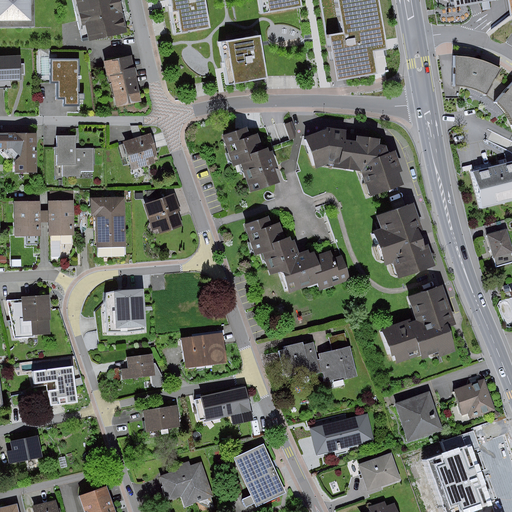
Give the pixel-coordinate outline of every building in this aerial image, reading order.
[(32,0),(0,0),(0,26),(33,26),(32,0)] [(77,0),(86,42),(128,34),(120,0),(77,0)] [(207,26),(202,0),(169,0),(174,31),(207,26)] [(300,6),(299,0),(258,0),(260,12),(300,6)] [(385,47),(376,0),(336,0),(341,29),(326,31),(334,79),(376,72),(372,49),(385,47)] [(475,6),(500,3),(499,0),(450,0),(451,4),(452,10),(475,6)] [(262,45),(261,36),(221,42),(228,83),(266,77),(262,45)] [(22,53),(0,53),(0,78),(21,78),(23,78),(22,53)] [(140,99),(132,54),(107,59),(116,104),(140,99)] [(468,55),(456,54),(455,84),(467,84),(478,87),(487,93),(502,68),(491,62),(485,59),(480,57),(468,55)] [(135,58),(138,84),(146,83),(142,57),(135,58)] [(87,87),(80,58),(54,64),(61,93),(87,87)] [(511,82),(496,100),(504,104),(510,113),(511,117),(511,82)] [(294,119),(287,122),(293,139),(296,138),(298,132),(294,119)] [(315,169),(333,163),(332,166),(362,171),(370,195),(403,184),(399,172),(403,171),(395,149),(387,152),(385,144),(378,143),(379,138),(356,135),(355,141),(345,140),(347,129),(326,125),(326,128),(304,136),(315,169)] [(246,126),(222,135),(233,167),(241,164),(251,160),(248,152),(263,147),(257,131),(249,134),(246,126)] [(0,147),(3,147),(14,156),(14,172),(37,172),(36,132),(0,132),(0,147)] [(152,132),(124,141),(133,169),(161,160),(152,132)] [(77,135),(61,135),(62,176),(95,176),(94,150),(94,147),(77,147),(77,135)] [(251,160),(241,164),(250,193),(280,183),(275,167),(278,166),(272,150),(268,151),(267,146),(263,147),(248,152),(251,160)] [(511,160),(473,171),(482,207),(511,199),(511,160)] [(185,223),(176,192),(145,201),(154,233),(185,223)] [(129,243),(127,197),(94,198),(95,244),(129,243)] [(40,201),(14,202),(15,235),(40,235),(40,220),(40,208),(40,201)] [(72,201),(48,201),(49,208),(49,220),(49,235),(73,235),(72,201)] [(384,266),(393,263),(399,279),(436,266),(413,202),(376,215),(381,229),(372,232),(384,266)] [(40,208),(40,220),(49,220),(49,208),(40,208)] [(268,216),(244,224),(255,256),(263,254),(273,250),(270,242),(285,237),(280,221),(271,224),(268,216)] [(511,259),(511,244),(509,228),(489,233),(496,263),(511,259)] [(273,250),(263,254),(270,274),(280,271),(281,271),(288,292),(318,282),(315,272),(320,271),(315,255),(313,250),(308,252),(307,249),(298,252),(294,239),(290,241),(289,236),(285,237),(270,242),(273,250)] [(343,253),(333,256),(331,249),(315,255),(320,271),(315,272),(318,282),(321,291),(352,281),(343,253)] [(168,299),(199,297),(197,275),(172,277),(173,288),(167,288),(168,299)] [(415,320),(410,322),(409,318),(379,329),(392,366),(422,355),(435,350),(438,357),(455,351),(446,324),(454,321),(442,285),(407,298),(415,320)] [(145,329),(143,289),(122,289),(106,292),(105,302),(108,331),(129,332),(145,329)] [(49,293),(29,295),(31,311),(50,309),(49,293)] [(50,309),(31,311),(29,295),(11,297),(15,334),(53,329),(50,309)] [(223,332),(181,337),(185,366),(226,361),(223,332)] [(348,333),(332,336),(335,349),(351,345),(348,333)] [(285,348),(279,349),(286,382),(322,374),(319,358),(315,341),(303,343),(303,342),(284,346),(285,348)] [(322,357),(319,358),(324,384),(358,377),(351,345),(335,349),(321,352),(322,357)] [(157,373),(155,354),(128,357),(129,367),(122,367),(123,377),(157,373)] [(75,363),(29,369),(32,389),(46,387),(48,409),(80,405),(75,363)] [(498,409),(487,377),(454,388),(463,415),(469,413),(470,418),(498,409)] [(245,387),(193,398),(198,421),(232,414),(234,424),(252,420),(245,387)] [(432,392),(398,404),(411,441),(445,429),(432,392)] [(177,404),(142,410),(146,431),(181,425),(177,404)] [(367,412),(312,427),(319,454),(375,439),(367,412)] [(43,454),(39,434),(10,440),(12,448),(6,450),(8,462),(43,454)] [(273,463),(263,441),(233,456),(255,504),(285,493),(273,463)] [(467,511),(492,503),(471,444),(422,461),(440,511),(467,511)] [(393,451),(358,462),(368,491),(403,479),(393,451)] [(212,495),(202,461),(159,474),(167,499),(181,494),(184,504),(212,495)] [(116,511),(107,485),(81,494),(87,511),(116,511)] [(60,511),(57,499),(33,505),(34,511),(60,511)] [(362,511),(401,511),(398,501),(387,505),(385,499),(368,505),(370,510),(362,511)] [(19,511),(17,501),(0,505),(0,511),(19,511)]
